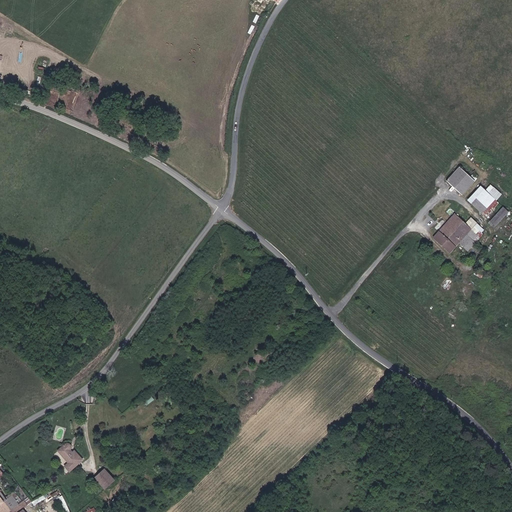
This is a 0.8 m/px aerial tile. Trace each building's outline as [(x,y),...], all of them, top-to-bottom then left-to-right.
[(466,150),(441,177),(446,181),(471,154),(466,150)] [(471,154),(446,181),(459,193),(484,166),(471,154)] [(483,188),(470,202),(483,215),(497,201),(483,188)] [(494,227),(509,212),(503,206),(488,221),(494,227)] [(481,250),(486,244),(454,215),(433,238),(448,251),(464,235),(481,250)] [(147,394),(141,402),(146,407),(152,398),(147,394)] [(69,443),(68,443),(67,443),(58,448),(67,462),(63,465),(68,471),(81,461),(76,453),(73,454),(70,451),(72,447),(71,445),(71,444),(69,443)] [(113,480),(103,468),(94,476),(104,488),(113,480)] [(71,511),(63,494),(56,498),(62,511),(71,511)] [(0,511),(28,511),(24,507),(26,506),(23,501),(12,510),(10,508),(6,504),(3,500),(0,497),(0,496),(0,511)]
